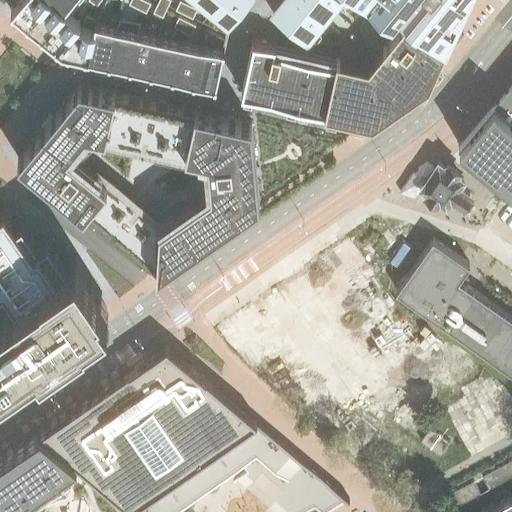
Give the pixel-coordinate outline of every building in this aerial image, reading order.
[(44,0),(18,0),(10,10),(26,24),(44,0)] [(55,0),(44,0),(26,24),(41,35),(64,7),(55,0)] [(90,13),(96,5),(89,0),(86,0),(82,6),(90,13)] [(140,0),(137,7),(147,11),(151,3),(145,0),(140,0)] [(183,13),(188,5),(178,0),(174,9),(183,13)] [(200,0),(212,9),(219,0),(200,0)] [(247,0),(219,0),(212,9),(229,23),(247,0)] [(284,0),(274,13),(305,38),(336,0),(284,0)] [(396,0),(411,12),(445,39),(462,0),(396,0)] [(152,12),(162,16),(166,8),(157,3),(152,12)] [(193,18),(197,9),(188,5),(183,13),(193,18)] [(64,7),(41,35),(55,47),(70,30),(76,22),(79,19),(64,7)] [(254,37),(243,90),(373,119),(429,80),(445,39),(411,12),(384,45),(388,48),(370,70),(273,48),(275,42),(254,37)] [(173,24),(182,29),(187,20),(177,16),(173,24)] [(182,29),(192,34),(196,25),(187,20),(182,29)] [(76,22),(70,30),(55,47),(56,48),(57,48),(61,51),(65,52),(64,53),(86,57),(87,58),(94,27),(76,22)] [(95,22),(94,27),(87,58),(108,62),(116,27),(95,22)] [(316,26),(309,38),(322,46),(329,34),(316,26)] [(108,62),(129,67),(137,31),(116,27),(108,62)] [(137,31),(129,67),(151,71),(159,36),(137,31)] [(151,71),(172,76),(180,40),(159,36),(151,71)] [(180,40),(172,76),(193,80),(201,45),(180,40)] [(193,80),(214,85),(222,49),(201,45),(193,80)] [(511,77),(503,88),(459,144),(511,188),(511,77)] [(250,116),(167,98),(140,93),(112,87),(77,79),(16,155),(156,267),(197,238),(222,221),(258,195),(255,161),(250,116)] [(444,166),(438,162),(433,169),(432,168),(433,167),(426,162),(412,172),(408,178),(399,191),(414,195),(422,183),(423,184),(422,186),(428,190),(427,193),(428,194),(436,199),(437,200),(439,197),(442,200),(444,201),(445,202),(450,195),(462,204),(462,203),(469,193),(457,185),(462,178),(455,174),(457,171),(455,170),(448,165),(446,164),(444,166)] [(473,173),(467,182),(476,188),(482,179),(473,173)] [(0,377),(37,352),(39,355),(40,357),(86,325),(85,323),(106,308),(105,307),(97,295),(101,292),(75,256),(65,263),(47,238),(39,244),(21,219),(16,223),(3,205),(0,207),(0,377)] [(511,316),(458,279),(469,263),(432,237),(396,290),(511,371),(511,316)] [(286,359),(310,348),(286,297),(262,309),(286,359)] [(302,463),(304,461),(166,344),(41,433),(77,464),(134,511),(173,511),(228,474),(255,455),(287,482),(302,463)] [(439,434),(429,427),(420,440),(430,447),(439,434)] [(0,511),(7,511),(77,464),(41,433),(25,442),(0,460),(0,511)] [(449,441),(439,434),(430,447),(439,454),(449,441)] [(302,463),(287,482),(255,455),(228,474),(272,511),(325,511),(346,500),(302,463)] [(511,457),(479,475),(485,488),(511,473),(511,457)] [(473,480),(451,492),(457,504),(480,492),(473,480)] [(511,511),(511,498),(511,496),(481,511),(511,511)]
